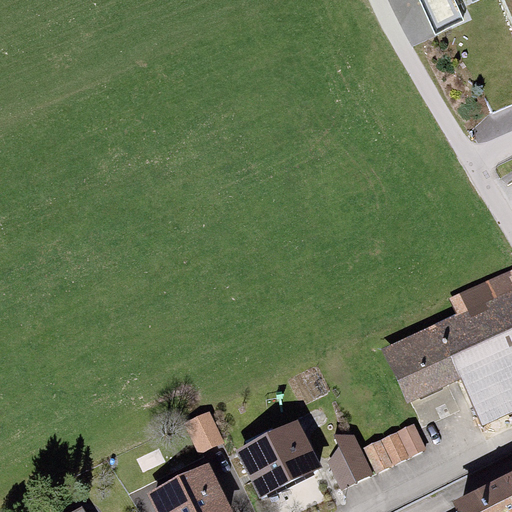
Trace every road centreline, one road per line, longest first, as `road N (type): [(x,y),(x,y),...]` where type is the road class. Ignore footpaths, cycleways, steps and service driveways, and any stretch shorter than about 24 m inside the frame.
road 1 (residential): [(376,0),(471,164)]
road 2 (residential): [(511,443),(377,511)]
